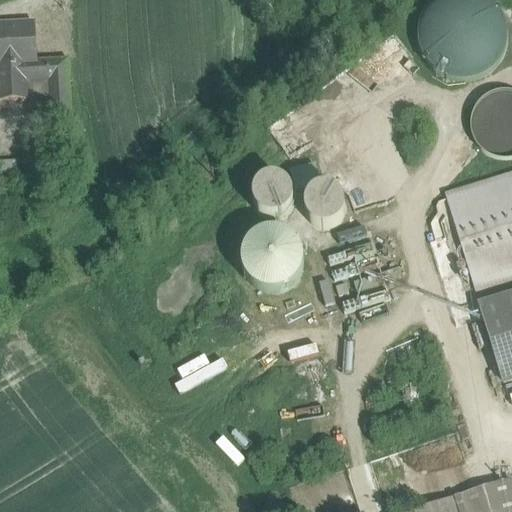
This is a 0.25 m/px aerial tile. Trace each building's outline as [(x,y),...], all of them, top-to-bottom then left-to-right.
[(503,55),(506,38),(503,21),(493,7),(482,0),(442,0),(431,8),(421,22),(418,39),(422,56),(432,70),(446,79),(463,82),(480,79),(494,69),(503,55)] [(35,26),(0,27),(0,104),(31,103),(30,85),(29,64),(37,64),(35,26)] [(37,64),(29,64),(30,85),(48,85),(50,116),(71,115),(68,62),(37,64)] [(48,85),(30,85),(31,103),(36,103),(36,116),(50,116),(48,85)] [(511,95),(505,94),(492,97),(481,104),(473,115),(471,129),(474,142),(481,153),(492,160),(506,162),(511,160),(511,95)] [(45,162),(33,163),(35,187),(47,187),(45,162)] [(33,163),(0,164),(0,182),(0,189),(35,187),(33,163)] [(315,168),(291,174),(296,195),(320,188),(315,168)] [(511,177),(446,198),(475,294),(511,282),(511,177)] [(288,217),(294,203),(287,189),(273,183),(259,189),(254,203),(260,217),(274,223),(288,217)] [(339,226),(345,212),(339,198),(325,192),(311,199),(305,213),(311,227),(325,232),(339,226)] [(404,229),(406,254),(414,254),(412,228),(404,229)] [(301,277),(304,265),(301,253),(294,243),(284,237),(272,234),(261,237),(251,244),(244,254),(242,266),(244,277),(251,287),(261,294),(273,296),(285,294),(295,287),(301,277)] [(373,246),(327,260),(330,269),(376,255),(373,246)] [(378,261),(332,275),(335,284),(381,270),(378,261)] [(400,271),(354,285),(356,294),(403,280),(400,271)] [(332,285),(323,287),(327,307),(337,305),(332,285)] [(346,287),(336,290),(339,300),(349,297),(346,287)] [(511,298),(480,308),(503,386),(511,383),(511,298)] [(294,310),(209,350),(227,389),(312,349),(294,310)] [(333,324),(341,344),(349,341),(341,321),(333,324)] [(111,461),(232,399),(210,358),(90,420),(111,461)] [(511,511),(511,486),(511,482),(454,501),(457,511),(511,511)] [(457,511),(454,501),(420,511),(457,511)]
